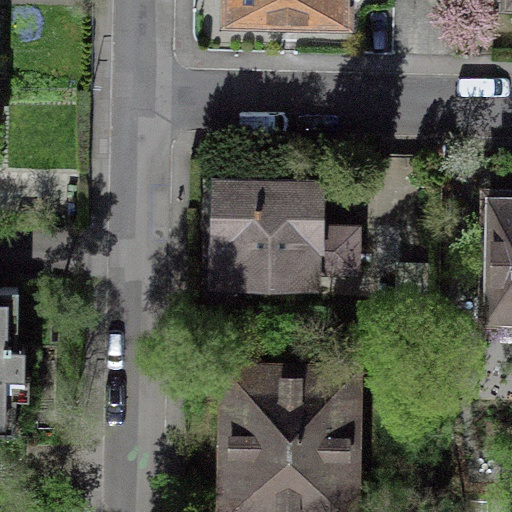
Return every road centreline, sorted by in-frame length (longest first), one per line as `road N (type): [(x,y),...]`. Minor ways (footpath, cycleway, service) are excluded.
road 1 (residential): [(142,97),(134,511)]
road 2 (residential): [(511,106),(142,97)]
